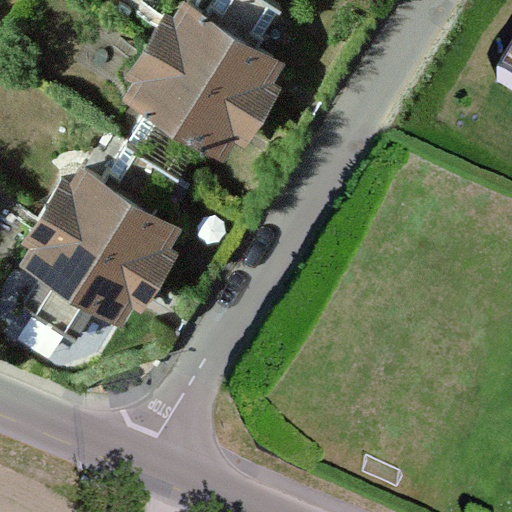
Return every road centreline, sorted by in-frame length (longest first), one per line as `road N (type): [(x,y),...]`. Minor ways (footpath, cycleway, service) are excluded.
road 1 (residential): [(431,0),(143,463)]
road 2 (tertiary): [(0,400),(143,463)]
road 3 (tertiary): [(143,463),(260,511)]
